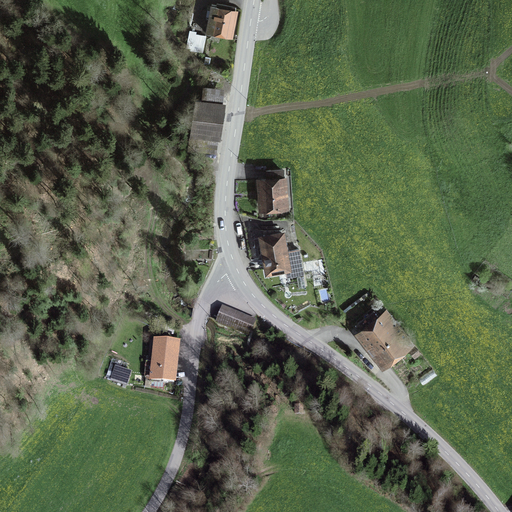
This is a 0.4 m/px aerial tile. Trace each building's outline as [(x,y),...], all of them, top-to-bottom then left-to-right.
[(212,4),(206,33),(212,34),(212,30),(230,34),(234,13),(233,13),(234,7),(217,4),(217,5),(212,4)] [(196,34),(193,47),(200,48),(202,36),(196,34)] [(191,134),(215,138),(220,103),(206,101),(195,100),(191,134)] [(282,178),(282,170),(268,171),(268,179),(262,179),(263,207),(284,205),(283,178),(282,178)] [(299,249),(298,249),(298,248),(297,248),(297,249),(286,251),(282,232),(282,230),(261,230),(254,230),(255,246),(260,245),(263,245),(264,248),(260,248),(261,256),(263,265),(266,264),(268,272),(268,271),(269,274),(279,273),(278,270),(288,268),(289,275),(303,272),(299,249)] [(214,316),(220,318),(223,310),(217,308),(214,316)] [(253,322),(223,310),(219,321),(218,324),(239,332),(248,335),(248,334),(249,332),(253,322)] [(363,330),(361,331),(363,334),(361,336),(364,339),(367,337),(385,359),(387,362),(393,357),(391,355),(410,340),(389,313),(382,319),(375,310),(357,324),(363,330)] [(164,382),(174,383),(178,345),(156,343),(151,380),(152,380),(151,387),(163,389),(164,382)] [(115,368),(111,380),(127,385),(131,373),(115,368)]
